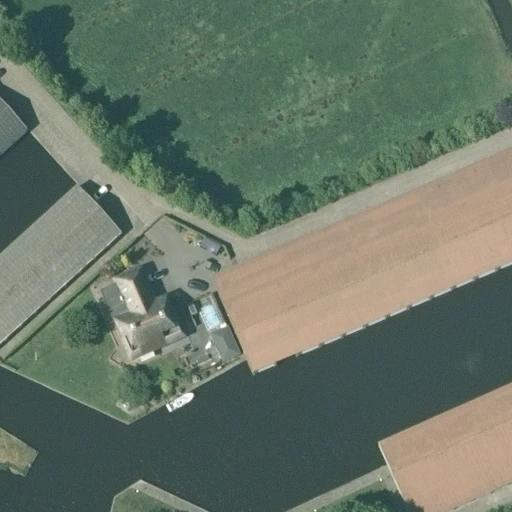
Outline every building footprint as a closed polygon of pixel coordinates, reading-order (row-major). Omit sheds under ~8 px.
[(0,158),(27,133),(0,103),(0,158)] [(511,151),(211,280),(252,377),(511,265),(511,151)] [(0,346),(121,237),(78,189),(0,259),(0,346)] [(157,311),(140,272),(114,284),(129,317),(114,323),(131,363),(160,350),(157,345),(182,334),(169,305),(157,311)] [(206,327),(223,319),(217,305),(193,306),(194,321),(203,320),(206,327)] [(432,511),(511,477),(511,381),(376,441),(406,511),(432,511)]
